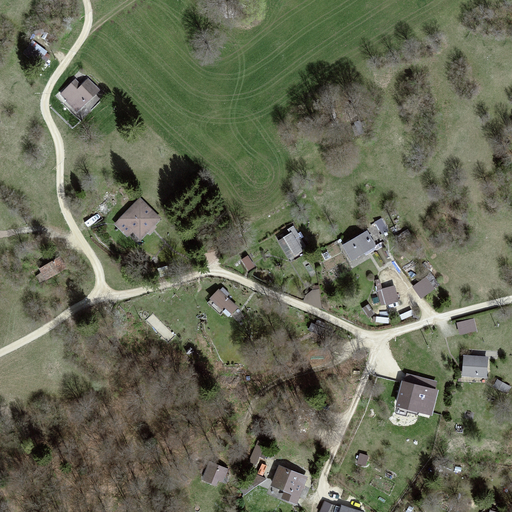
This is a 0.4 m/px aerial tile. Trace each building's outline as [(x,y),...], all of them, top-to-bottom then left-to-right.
[(39,60),(46,51),(33,41),(30,45),(31,46),(25,53),(32,60),(35,57),(39,60)] [(81,87),(75,81),(61,95),(76,110),(97,90),(87,80),(81,87)] [(132,194),(124,185),(119,190),(126,199),(132,194)] [(127,234),(132,229),(140,237),(158,218),(140,200),(116,223),(127,234)] [(290,228),(288,229),(290,233),(278,240),(289,258),(302,251),(297,244),(299,242),(290,228)] [(366,233),(344,245),(352,259),(374,246),(366,233)] [(242,259),(249,270),(254,266),(249,259),(248,260),(246,256),(242,259)] [(59,257),(41,267),(46,277),(65,267),(59,257)] [(167,266),(158,269),(160,276),(169,274),(167,266)] [(421,297),(433,289),(425,278),(414,286),(421,297)] [(398,300),(393,286),(379,291),(383,304),(398,300)] [(225,307),(232,313),(237,307),(226,297),(230,293),(224,288),(220,292),(219,291),(212,299),(223,309),(225,307)] [(313,324),(310,330),(322,335),(327,324),(319,321),(317,326),(313,324)] [(462,373),(486,375),(487,358),(463,356),(462,373)] [(435,390),(403,381),(397,403),(429,412),(435,390)] [(249,461),(255,464),(264,443),(258,440),(249,461)] [(201,471),(222,479),(226,468),(217,464),(218,460),(213,458),(211,462),(206,460),(201,471)] [(301,475),(280,467),(273,484),(288,490),(285,498),(295,501),(302,484),(298,483),(301,475)] [(250,481),(241,488),(245,493),(266,478),(256,474),(250,481)]
